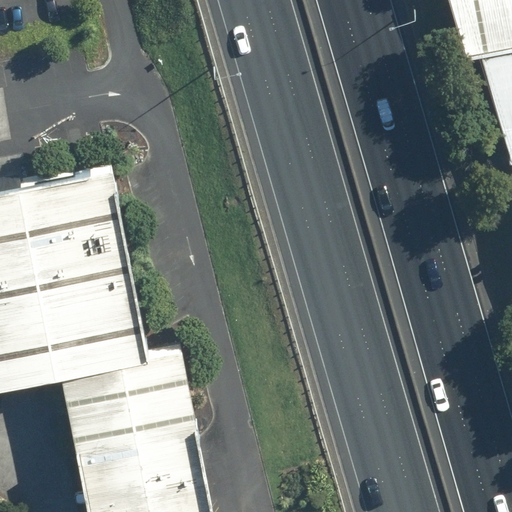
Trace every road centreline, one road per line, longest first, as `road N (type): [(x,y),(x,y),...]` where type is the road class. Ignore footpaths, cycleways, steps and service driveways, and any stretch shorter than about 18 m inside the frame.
road 1 (motorway): [(339,0),(488,511)]
road 2 (motorway): [(416,511),(267,0)]
